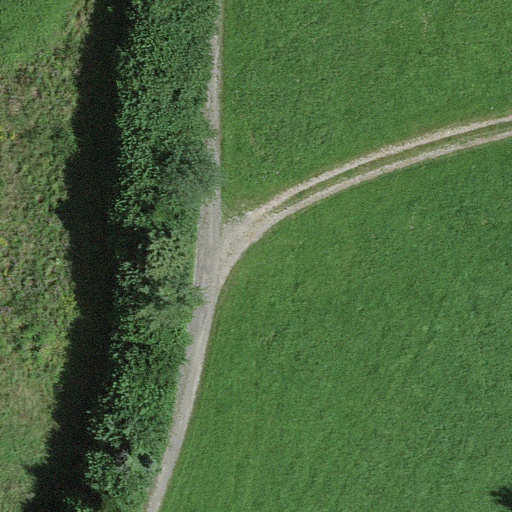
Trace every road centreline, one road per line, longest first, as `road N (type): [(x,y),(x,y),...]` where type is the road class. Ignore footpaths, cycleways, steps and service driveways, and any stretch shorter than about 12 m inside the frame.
road 1 (track): [(207,287),(296,209),(511,142)]
road 2 (track): [(207,287),(215,0)]
road 3 (track): [(151,511),(182,416),(207,287)]
